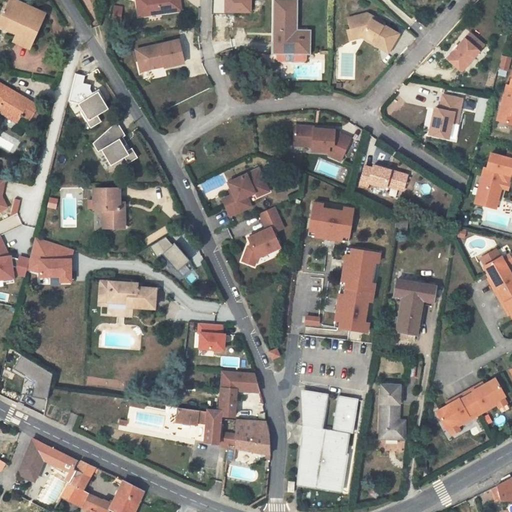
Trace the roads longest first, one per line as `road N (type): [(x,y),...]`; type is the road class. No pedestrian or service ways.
road 1 (unclassified): [(271,511),(279,440),(269,392),(163,152)]
road 2 (tertiary): [(225,511),(0,412)]
road 3 (unclassified): [(163,152),(64,0)]
road 4 (residential): [(467,0),(360,117)]
road 5 (residential): [(360,117),(321,100),(224,112)]
road 6 (tertiary): [(511,452),(397,511)]
road 7 (residential): [(460,186),(360,117)]
